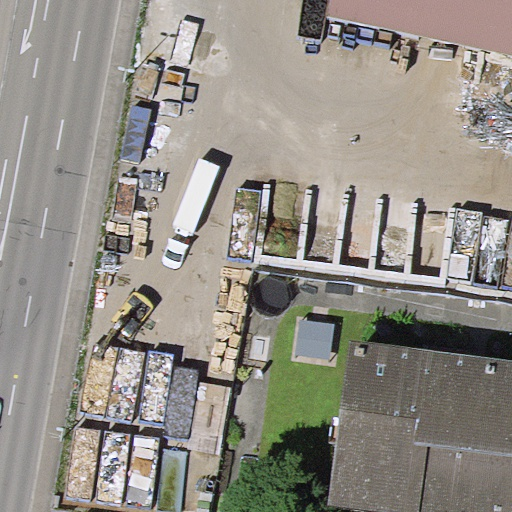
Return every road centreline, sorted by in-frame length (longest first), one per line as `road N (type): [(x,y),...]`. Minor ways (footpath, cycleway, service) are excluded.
road 1 (unknown): [(194,0),(201,51),(225,79),(511,149)]
road 2 (secondary): [(3,340),(70,0)]
